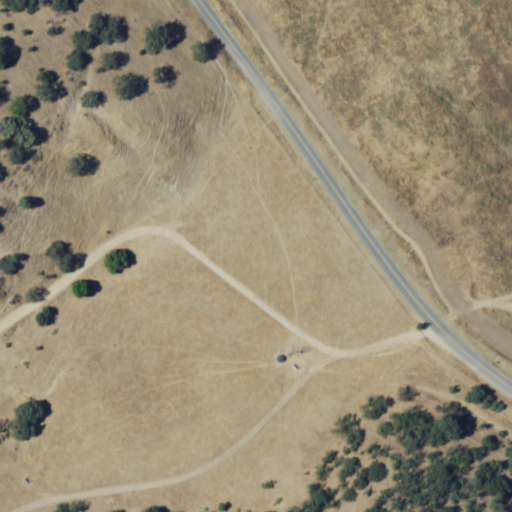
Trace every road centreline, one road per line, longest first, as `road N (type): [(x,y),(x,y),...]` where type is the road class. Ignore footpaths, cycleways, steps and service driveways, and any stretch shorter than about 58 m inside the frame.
road 1 (primary): [(511,388),(430,316),(203,0)]
road 2 (track): [(0,325),(115,244),(142,235),(177,245),(282,321),(326,341),(374,342),(437,324)]
